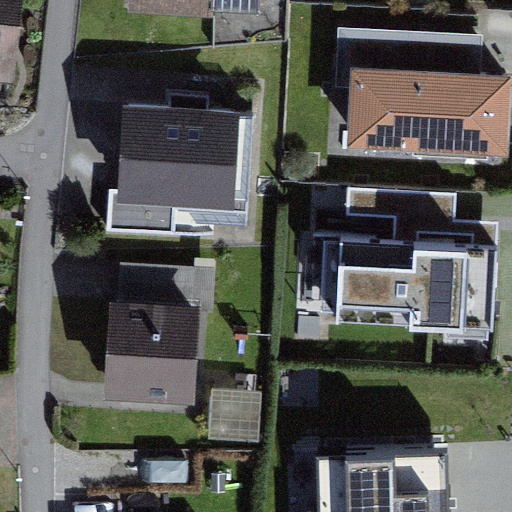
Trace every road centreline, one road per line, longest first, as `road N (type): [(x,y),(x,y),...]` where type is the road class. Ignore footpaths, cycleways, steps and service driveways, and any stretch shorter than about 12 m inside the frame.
road 1 (residential): [(39,183),(42,511)]
road 2 (residential): [(60,0),(39,183)]
